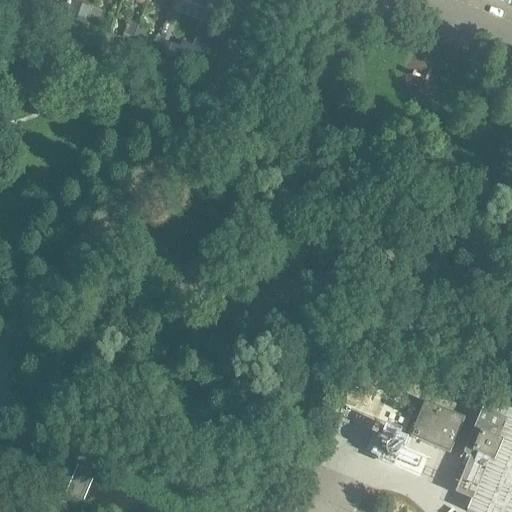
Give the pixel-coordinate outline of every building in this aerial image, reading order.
[(177,0),(212,14),(217,0),(177,0)] [(86,21),(91,8),(82,5),(77,18),(86,21)] [(96,25),(101,12),(91,8),(86,21),(96,25)] [(134,39),(139,27),(127,22),(122,35),(134,39)] [(139,27),(134,39),(143,43),(148,30),(139,27)] [(154,53),(178,62),(183,50),(159,40),(154,53)] [(409,438),(449,455),(463,419),(424,403),(409,438)] [(460,492),(472,497),(465,511),(511,511),(511,421),(482,409),(477,422),(488,426),(460,492)]
